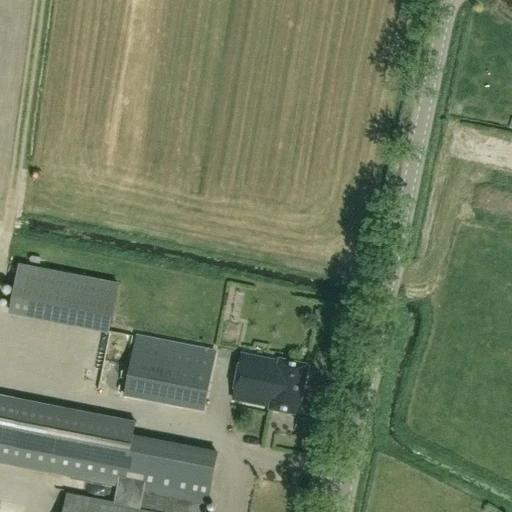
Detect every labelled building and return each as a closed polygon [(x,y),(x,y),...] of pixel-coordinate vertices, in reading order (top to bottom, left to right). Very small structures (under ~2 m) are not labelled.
[(215,353),(175,345),(136,338),(125,397),(204,413),(215,353)] [(233,401),(272,408),(272,410),(298,415),(308,365),(280,359),(280,361),(242,354),(233,401)] [(59,367),(55,381),(71,386),(75,372),(59,367)] [(136,422),(48,405),(0,396),(0,463),(118,486),(114,505),(146,511),(205,511),(207,503),(217,453),(133,437),(136,422)] [(146,511),(114,505),(68,496),(64,511),(146,511)]
